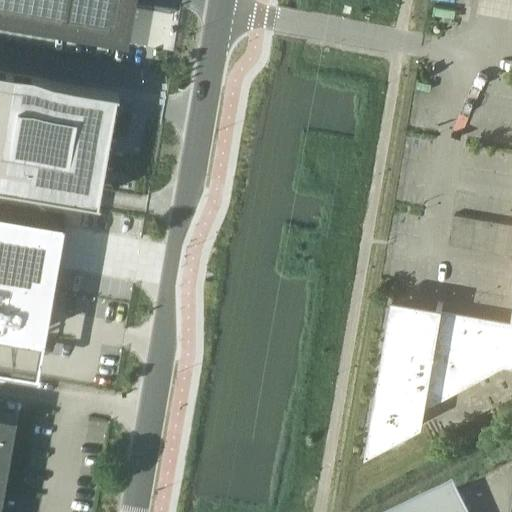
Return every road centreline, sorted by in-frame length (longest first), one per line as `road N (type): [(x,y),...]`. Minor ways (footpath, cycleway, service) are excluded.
road 1 (unclassified): [(138,511),(219,13)]
road 2 (unclassified): [(399,41),(219,13)]
